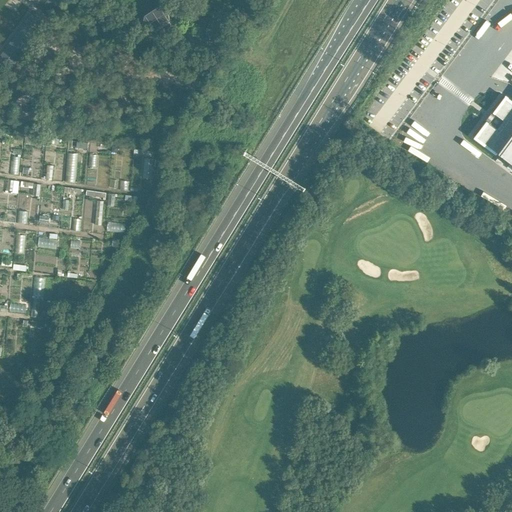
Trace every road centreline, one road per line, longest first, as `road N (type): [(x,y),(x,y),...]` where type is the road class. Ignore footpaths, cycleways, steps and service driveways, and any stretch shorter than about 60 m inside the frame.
road 1 (motorway): [(369,0),(50,511)]
road 2 (motorway): [(79,511),(396,0)]
road 3 (track): [(180,511),(208,472),(222,417),(304,235),(363,197),(397,191),(511,263)]
road 4 (track): [(0,176),(147,193)]
